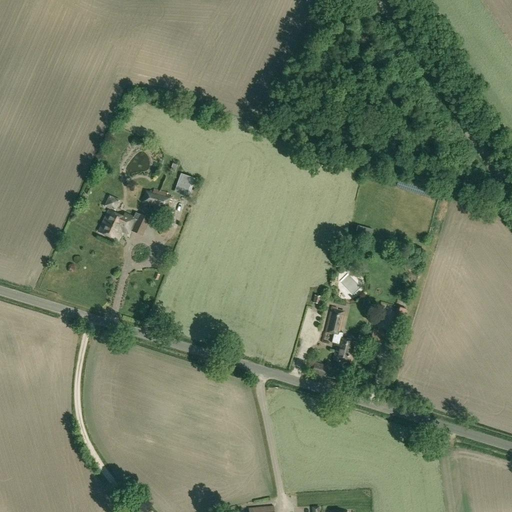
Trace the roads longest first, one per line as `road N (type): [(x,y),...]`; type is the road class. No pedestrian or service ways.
road 1 (unclassified): [(511,450),(0,293)]
road 2 (unclassified): [(511,195),(381,0)]
